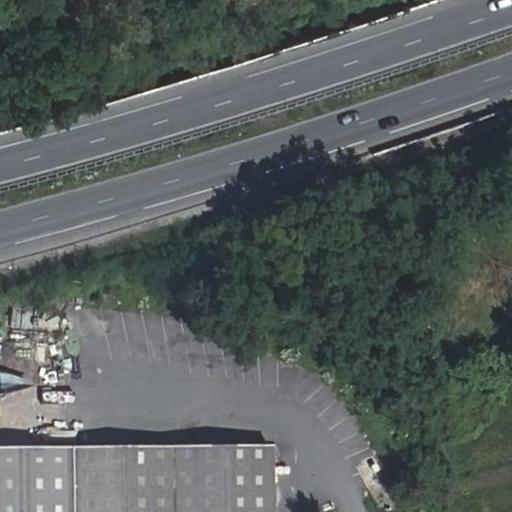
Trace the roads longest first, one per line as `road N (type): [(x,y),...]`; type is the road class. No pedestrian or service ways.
road 1 (trunk): [(511,8),(283,85),(0,166)]
road 2 (trunk): [(0,228),(129,195),(511,72)]
road 3 (unknown): [(341,511),(332,481),(301,437),(266,409),(227,388),(76,354)]
